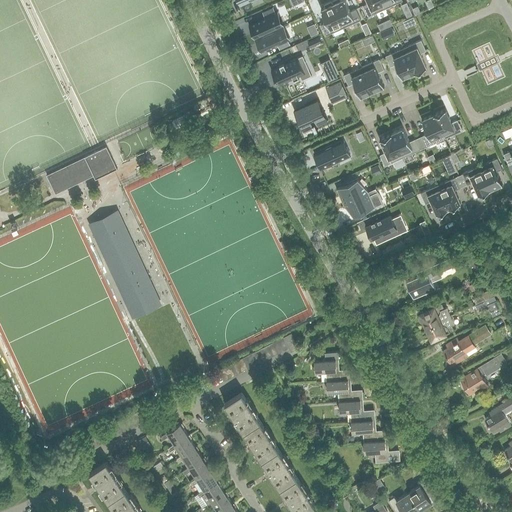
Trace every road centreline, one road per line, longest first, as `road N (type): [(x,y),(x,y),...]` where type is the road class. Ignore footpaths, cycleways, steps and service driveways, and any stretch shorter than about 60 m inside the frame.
road 1 (unclassified): [(362,318),(188,0)]
road 2 (residential): [(486,511),(362,318)]
road 3 (residential): [(257,511),(191,406)]
road 4 (residential): [(502,5),(433,37),(454,80)]
